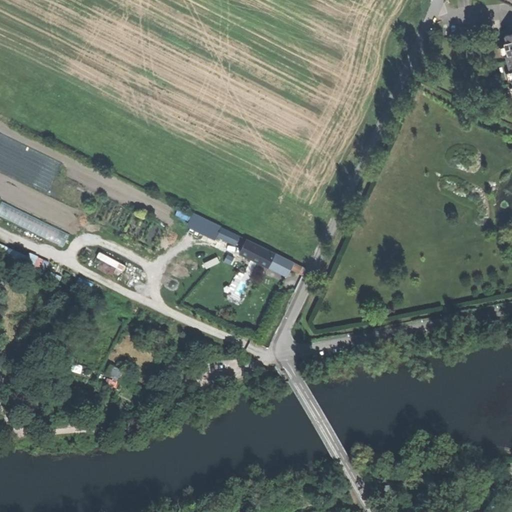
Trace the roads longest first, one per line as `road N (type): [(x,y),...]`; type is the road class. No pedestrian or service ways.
road 1 (unclassified): [(438,0),(283,334),(282,356)]
road 2 (track): [(265,356),(75,436),(19,437),(0,405)]
road 3 (unclassified): [(511,309),(282,356)]
